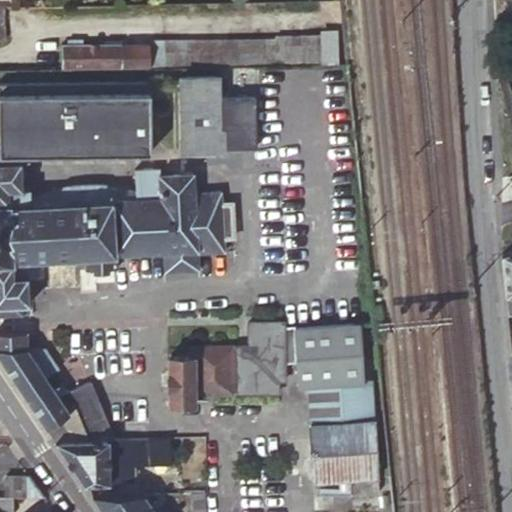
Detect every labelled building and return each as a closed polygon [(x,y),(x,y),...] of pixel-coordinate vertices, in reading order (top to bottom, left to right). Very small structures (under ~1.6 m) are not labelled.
[(288,65),(337,64),(337,33),(322,33),(322,37),(275,37),(275,40),(198,41),(149,41),(149,43),(121,42),(121,40),(104,40),(104,43),(83,43),(83,39),(68,39),(68,43),(62,43),(62,69),(72,69),(126,68),(171,67),(220,66),(256,65),(288,65)] [(220,76),(180,76),(181,150),(225,149),(225,147),(256,147),(255,97),(220,97),(220,76)] [(149,81),(0,83),(0,147),(35,147),(44,156),(150,154),(149,81)] [(35,147),(0,147),(0,156),(44,156),(35,147)] [(20,158),(0,158),(0,315),(21,314),(20,303),(29,302),(27,275),(35,274),(35,268),(41,267),(41,257),(85,254),(86,269),(117,268),(116,253),(162,250),(163,270),(198,269),(197,252),(224,251),(223,237),(233,237),(231,202),(221,202),(221,191),(194,192),(193,171),(179,172),(160,173),(159,168),(134,169),(135,198),(111,199),(105,185),(82,186),(63,187),(58,202),(30,203),(29,186),(22,187),(20,158)] [(511,314),(511,253),(502,255),(503,271),(505,288),(507,305),(508,316),(511,314)] [(277,379),(284,379),(283,361),(297,360),(296,326),(296,325),(283,325),(283,319),(247,320),(247,345),(192,345),(192,356),(167,356),(167,403),(193,403),(193,393),(278,391),(277,379)] [(364,385),(363,325),(296,326),(297,360),(297,385),(306,385),(364,385)] [(0,331),(0,358),(9,372),(22,391),(36,412),(54,439),(113,437),(83,383),(60,392),(56,384),(50,387),(44,375),(55,368),(44,345),(25,346),(24,332),(0,331)] [(373,384),(364,385),(306,385),(309,433),(375,431),(373,384)] [(377,498),(375,431),(309,433),(311,486),(349,484),(349,499),(377,498)] [(174,436),(113,437),(54,439),(73,467),(83,482),(108,482),(108,480),(132,479),(131,463),(147,462),(147,465),(170,465),(169,442),(174,442),(174,436)] [(8,495),(43,495),(28,474),(5,474),(5,495),(8,495)] [(143,492),(91,493),(103,511),(144,511),(154,508),(143,492)] [(0,495),(0,511),(8,511),(8,495),(5,495),(0,495)]
